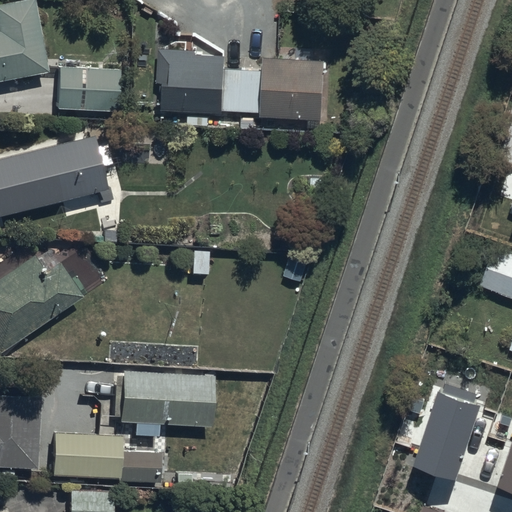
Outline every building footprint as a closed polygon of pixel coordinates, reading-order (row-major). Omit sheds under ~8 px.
[(0,84),(47,74),(31,2),(0,8),(0,84)] [(162,51),(158,112),(322,123),(326,62),(162,51)] [(120,69),(60,68),(59,109),(119,111),(120,69)] [(0,164),(0,219),(107,191),(93,140),(0,164)] [(0,344),(83,291),(49,237),(0,267),(0,344)] [(511,294),(511,253),(492,246),(479,282),(511,294)] [(120,362),(118,413),(210,417),(213,366),(120,362)] [(0,457),(34,459),(37,387),(0,385),(0,457)] [(482,402),(441,389),(415,467),(455,481),(482,402)] [(97,399),(82,399),(81,433),(51,432),(49,473),(116,476),(115,480),(157,481),(158,452),(118,450),(118,435),(96,434),(97,399)] [(511,449),(500,487),(511,490),(511,449)] [(109,511),(110,490),(66,491),(65,511),(109,511)] [(0,498),(0,511),(9,511),(4,497),(0,498)]
